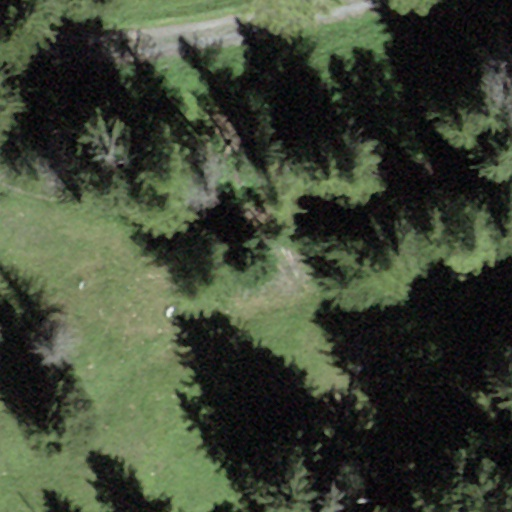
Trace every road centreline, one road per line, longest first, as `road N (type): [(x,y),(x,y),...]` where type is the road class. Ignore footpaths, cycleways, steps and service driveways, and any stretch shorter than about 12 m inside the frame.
road 1 (track): [(511,132),(373,184),(264,213),(177,215),(0,181)]
road 2 (track): [(397,0),(150,37),(0,45)]
